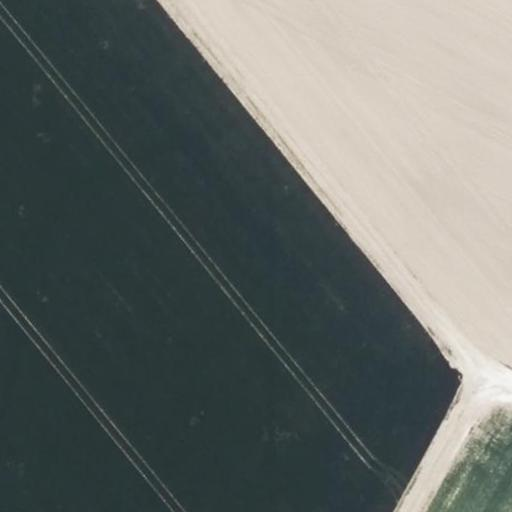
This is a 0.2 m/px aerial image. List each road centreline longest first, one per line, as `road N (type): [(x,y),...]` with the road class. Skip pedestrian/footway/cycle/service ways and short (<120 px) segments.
road 1 (track): [(176,0),(465,356),(480,399)]
road 2 (track): [(416,511),(480,399)]
